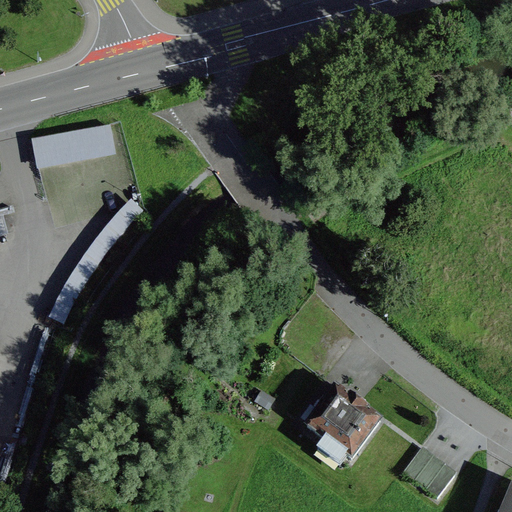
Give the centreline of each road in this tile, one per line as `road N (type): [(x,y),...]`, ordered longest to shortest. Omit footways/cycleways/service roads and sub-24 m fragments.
road 1 (residential): [(283,217),(380,337),(511,438)]
road 2 (secondary): [(389,0),(142,70)]
road 3 (secondary): [(142,70),(0,108)]
